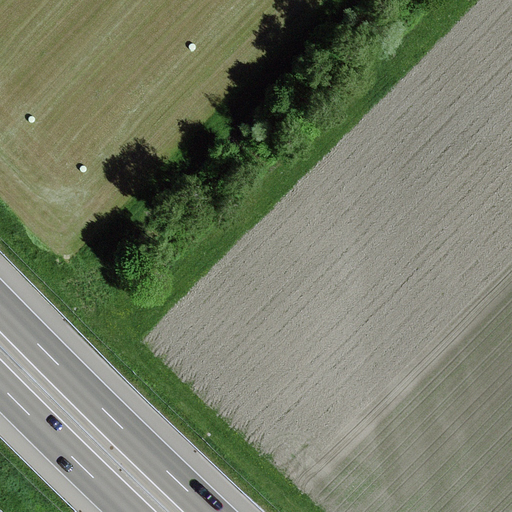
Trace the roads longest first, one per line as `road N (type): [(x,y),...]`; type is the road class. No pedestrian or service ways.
road 1 (motorway): [(212,511),(0,304)]
road 2 (motorway): [(0,384),(128,511)]
